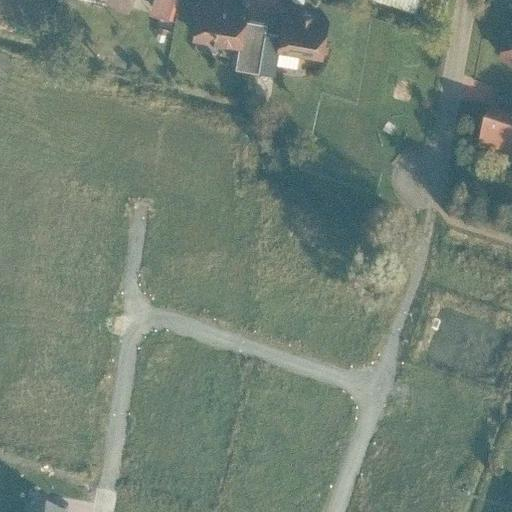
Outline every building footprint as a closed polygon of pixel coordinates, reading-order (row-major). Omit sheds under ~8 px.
[(139,12),(141,0),(105,0),(105,4),(139,12)] [(247,21),(249,3),(226,0),(195,0),(190,37),(243,45),(247,21)] [(341,14),(287,7),(284,26),(281,50),(334,58),(341,14)] [(511,19),(501,55),(511,58),(511,19)] [(263,72),(270,24),(247,21),(243,45),(240,68),(263,72)] [(263,72),(278,73),(281,50),(284,26),(270,24),(263,72)] [(511,120),(495,116),(485,153),(511,160),(511,120)]
